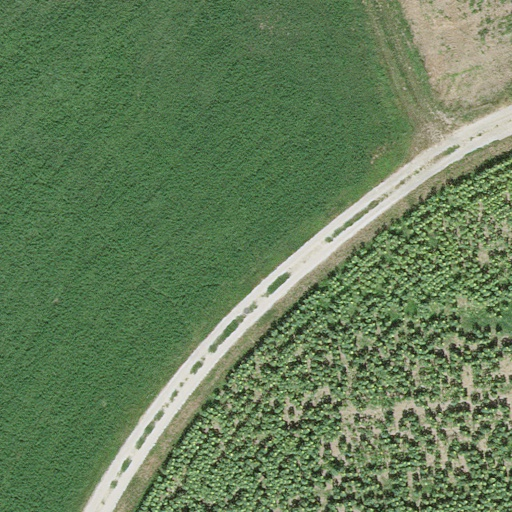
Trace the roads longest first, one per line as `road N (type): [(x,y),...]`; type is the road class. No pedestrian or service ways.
road 1 (track): [(79,511),(208,334),(336,210),(511,120)]
road 2 (track): [(361,0),(407,112),(438,155)]
